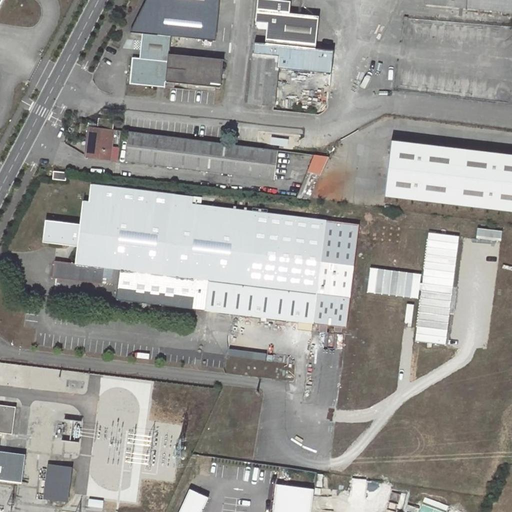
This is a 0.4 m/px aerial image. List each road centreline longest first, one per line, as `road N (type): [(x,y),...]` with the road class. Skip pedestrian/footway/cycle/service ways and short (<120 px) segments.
road 1 (unknown): [(335,121),(294,126),(234,117),(245,0)]
road 2 (unclassified): [(97,0),(0,191)]
road 3 (unknown): [(335,121),(406,106),(511,119)]
road 4 (unknown): [(325,0),(350,45),(335,121)]
